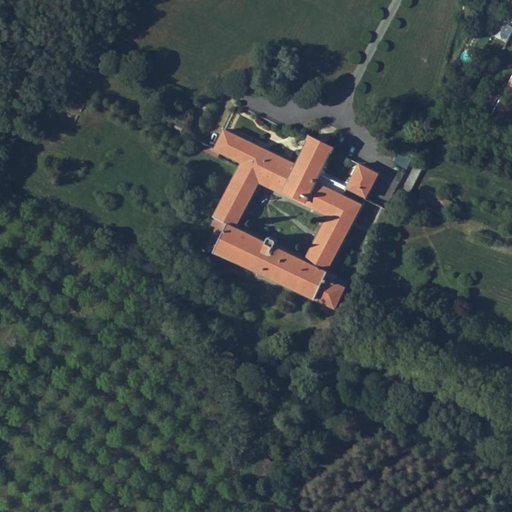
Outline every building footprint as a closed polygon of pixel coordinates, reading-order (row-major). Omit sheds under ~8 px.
[(493,109),(495,103),(486,100),(484,106),(493,109)] [(180,122),(177,128),(182,131),(185,124),(180,122)] [(346,287),(326,277),(329,271),(328,270),(363,204),(316,181),(320,174),(331,152),(333,153),(335,148),(332,146),(330,150),(323,147),(310,140),(312,136),(308,135),(306,140),(308,141),(296,165),(225,130),(216,149),(220,151),(242,162),(215,216),(218,218),(229,223),(216,250),(216,251),(336,308),(346,287)] [(216,149),(207,145),(205,149),(218,155),(220,151),(216,149)] [(394,162),(406,169),(411,160),(399,153),(394,162)] [(410,163),(399,184),(411,191),(422,169),(410,163)] [(366,197),(378,174),(360,164),(348,187),(366,197)] [(399,184),(396,191),(407,197),(411,191),(399,184)] [(425,190),(419,203),(446,216),(452,203),(425,190)] [(392,197),(403,204),(407,197),(396,191),(392,197)] [(219,227),(209,247),(216,250),(229,223),(218,218),(214,224),(219,227)] [(454,323),(461,306),(465,308),(467,301),(434,287),(432,294),(455,304),(449,320),(454,323)] [(378,305),(380,299),(372,296),(370,301),(378,305)]
